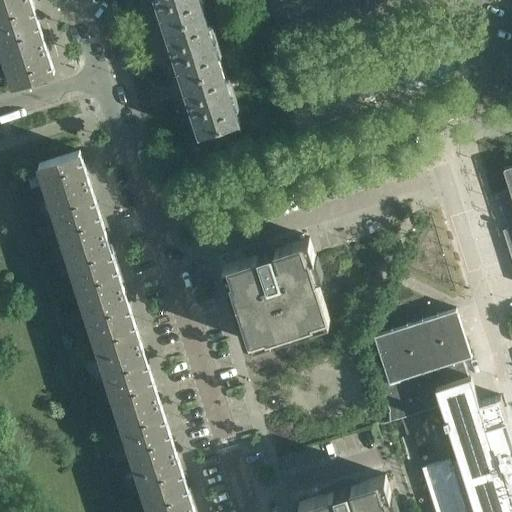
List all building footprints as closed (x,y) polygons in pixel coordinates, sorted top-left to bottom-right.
[(0,0),(0,26),(37,15),(32,0),(0,0)] [(205,12),(201,0),(158,0),(166,25),(205,12)] [(289,22),(281,0),(273,0),(269,2),(277,26),(289,22)] [(300,19),(294,0),(281,0),(289,22),(300,19)] [(311,15),(306,0),(294,0),(300,19),(311,15)] [(323,11),(319,0),(306,0),(311,15),(323,11)] [(334,8),(332,0),(319,0),(323,11),(334,8)] [(222,66),(214,39),(205,12),(166,25),(183,78),(222,66)] [(55,70),(37,15),(0,26),(0,38),(15,83),(55,70)] [(240,120),(231,93),(222,66),(183,78),(201,133),(240,120)] [(98,204),(80,149),(40,162),(57,217),(98,204)] [(511,164),(505,167),(505,169),(507,168),(511,184),(511,187),(497,192),(508,227),(503,229),(511,256),(511,164)] [(115,259),(98,204),(57,217),(75,272),(115,259)] [(330,318),(317,277),(322,275),(310,236),(223,264),(236,303),(241,301),(255,343),(330,318)] [(133,314),(115,259),(75,272),(92,327),(133,314)] [(511,511),(511,501),(487,424),(508,417),(501,394),(480,401),(472,374),(469,375),(463,358),(471,356),(471,357),(472,356),(457,307),(455,307),(456,308),(439,313),(439,312),(438,312),(438,314),(424,318),(423,316),(422,317),(423,319),(409,323),(408,321),(407,322),(408,324),(394,328),(393,326),(392,327),(392,328),(376,334),(376,333),(374,333),(388,374),(380,376),(390,410),(389,410),(390,419),(390,420),(397,418),(442,404),(446,416),(444,417),(446,424),(448,424),(458,457),(451,459),(450,456),(421,466),(435,511),(511,511)] [(150,368),(133,314),(92,327),(110,381),(150,368)] [(168,423),(150,368),(110,381),(127,435),(168,423)] [(185,477),(168,423),(127,435),(145,490),(185,477)] [(398,511),(386,473),(300,501),(303,511),(398,511)] [(196,511),(185,477),(145,490),(151,511),(196,511)]
